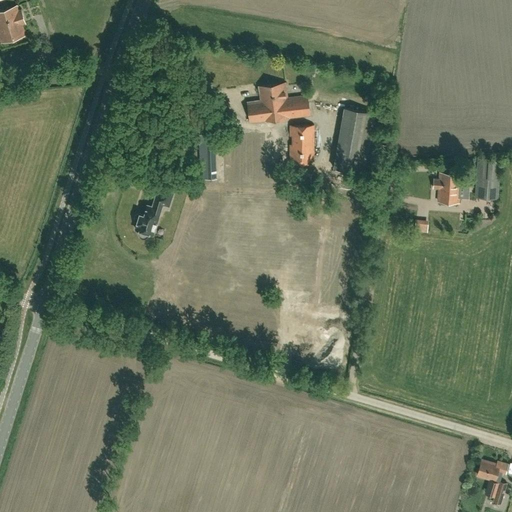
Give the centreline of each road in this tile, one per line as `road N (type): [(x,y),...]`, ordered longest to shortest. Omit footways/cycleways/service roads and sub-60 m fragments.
road 1 (unclassified): [(511,444),(44,305)]
road 2 (secondary): [(44,305),(145,0)]
road 3 (secondary): [(0,447),(44,305)]
